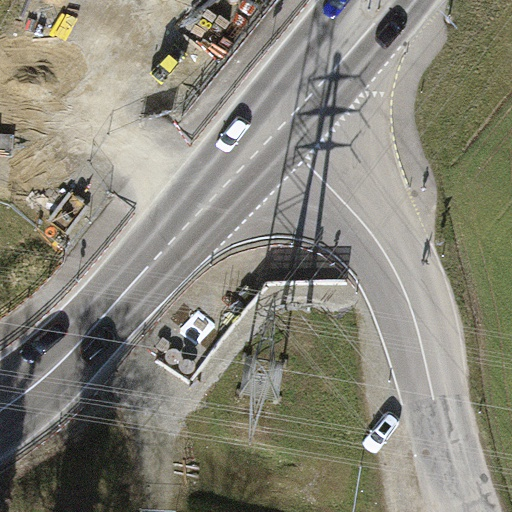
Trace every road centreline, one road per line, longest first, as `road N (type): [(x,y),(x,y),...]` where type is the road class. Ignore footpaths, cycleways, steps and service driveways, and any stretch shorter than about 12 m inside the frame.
road 1 (primary): [(0,412),(93,330),(210,204),(378,0)]
road 2 (track): [(273,130),(386,248),(422,338),(465,511)]
